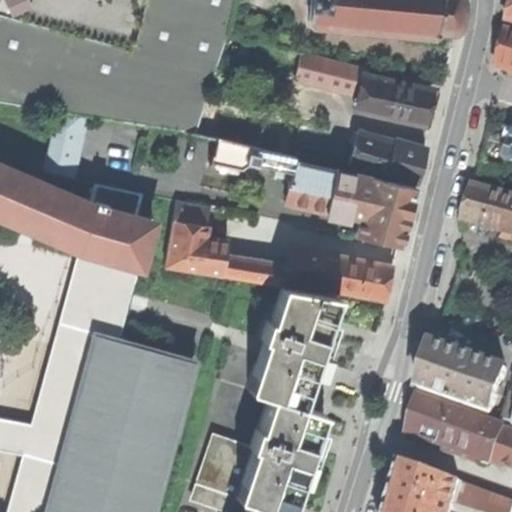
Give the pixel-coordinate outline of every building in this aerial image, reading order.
[(0,0),(0,101),(55,110),(87,116),(197,133),(228,34),(235,0),(0,0)] [(311,26),(314,27),(432,37),(435,37),(437,35),(439,32),(451,33),(457,33),(460,30),(462,25),(464,16),(464,5),(463,0),(311,0),(310,8),(309,22),(311,26)] [(501,49),(497,67),(506,70),(511,72),(511,33),(505,32),(501,49)] [(360,96),(366,75),(367,69),(300,54),(294,80),(360,96)] [(357,109),(421,123),(425,106),(428,90),(366,75),(360,96),(357,109)] [(213,109),(207,136),(218,139),(261,149),(295,157),(301,130),(213,109)] [(87,116),(55,110),(42,172),(79,180),(87,116)] [(359,130),(349,164),(416,183),(421,165),(426,149),(359,130)] [(260,152),(261,149),(218,139),(214,153),(212,153),(210,161),(212,162),(211,165),(215,172),(221,173),(227,169),(228,166),(241,168),(249,162),(257,164),(258,162),(260,152)] [(511,140),(509,140),(506,148),(503,157),(511,159),(511,140)] [(258,162),(292,171),(294,161),(294,160),(260,152),(258,162)] [(292,171),(285,203),(348,216),(355,184),(357,175),(294,161),(292,171)] [(0,215),(82,251),(137,266),(139,267),(151,223),(133,218),(96,208),(0,166),(0,215)] [(368,177),(368,180),(359,219),(355,236),(399,246),(408,214),(415,187),(368,177)] [(359,185),(355,184),(348,216),(359,219),(368,180),(361,179),(359,185)] [(102,185),(96,208),(133,218),(140,193),(102,185)] [(511,235),(511,197),(479,188),(471,186),(467,203),(462,222),(511,235)] [(176,200),(164,267),(222,277),(222,274),(226,255),(227,250),(220,241),(204,238),(209,206),(176,200)] [(286,265),(283,284),(298,287),(298,285),(386,300),(389,284),(393,264),(290,246),(286,265)] [(117,340),(137,266),(82,251),(34,428),(0,421),(0,449),(22,454),(23,453),(52,461),(87,333),(94,335),(94,333),(117,340)] [(222,274),(283,284),(286,265),(226,255),(222,274)] [(263,344),(249,388),(271,396),(302,406),(317,362),(324,344),(340,296),(283,286),(271,321),(268,320),(262,338),(265,339),(263,344)] [(22,454),(6,511),(152,511),(194,361),(117,340),(94,333),(94,335),(87,333),(52,461),(23,453),(22,454)] [(419,391),(491,415),(507,371),(432,345),(427,365),(419,391)] [(254,446),(237,498),(248,502),(277,511),(291,511),(308,462),(324,414),(302,406),(271,396),(260,429),(256,428),(250,445),(254,446)] [(499,442),(504,428),(418,396),(413,415),(408,435),(491,464),(499,442)] [(503,420),(511,423),(511,397),(511,398),(503,420)] [(511,430),(504,428),(499,442),(509,446),(503,463),(511,466),(511,430)] [(193,500),(225,511),(245,511),(248,502),(237,498),(254,446),(250,445),(215,434),(193,500)] [(509,446),(499,442),(491,464),(501,468),(503,463),(509,446)] [(386,511),(452,511),(455,504),(461,483),(401,461),(395,482),(392,494),(386,511)] [(511,511),(511,501),(461,483),(455,504),(477,511),(511,511)] [(277,511),(248,502),(245,511),(277,511)]
